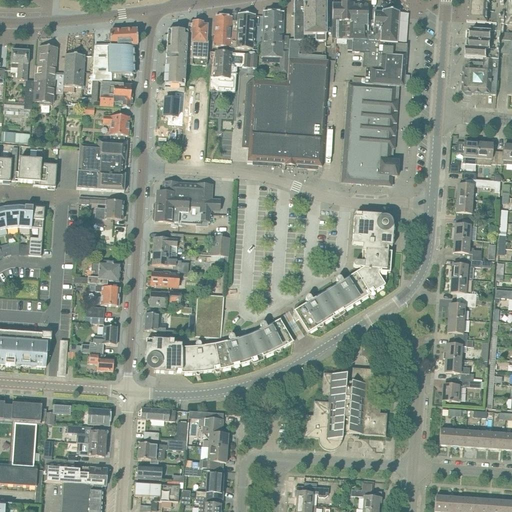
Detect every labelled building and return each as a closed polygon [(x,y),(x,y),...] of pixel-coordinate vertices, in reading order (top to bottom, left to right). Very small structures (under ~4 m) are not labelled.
[(304,1),(302,0),(295,0),(294,2),(294,27),(294,40),(293,40),(289,40),(289,50),(289,58),(298,59),(299,41),(307,42),(307,39),(311,39),(310,1),(304,1)] [(504,25),(506,0),(469,0),(468,23),(496,25),(496,27),(493,27),(504,28),(504,25)] [(326,1),(310,1),(311,39),(315,39),(315,42),(326,41),(326,11),(326,1)] [(333,3),(332,3),(333,39),(346,40),(348,3),(342,3),(342,4),(333,3)] [(346,40),(352,40),(368,42),(368,31),(368,26),(368,6),(366,6),(365,5),(359,5),(357,6),(354,6),(354,3),(348,3),(346,40)] [(368,42),(369,42),(397,44),(399,12),(382,11),(382,13),(374,12),(373,32),(368,31),(368,42)] [(279,74),(288,74),(289,58),(289,38),(283,38),(283,22),(283,12),(263,12),(261,58),(280,59),(279,74)] [(213,46),(233,48),(235,14),(232,14),(232,17),(215,16),(213,46)] [(235,14),(233,48),(253,49),(253,41),(258,42),(259,27),(254,26),(255,15),(235,14)] [(188,25),(188,32),(189,32),(187,65),(206,67),(207,53),(208,43),(206,43),(207,26),(202,26),(202,24),(193,23),(193,25),(188,25)] [(135,75),(134,46),(137,46),(137,31),(110,32),(110,46),(109,46),(109,48),(96,48),(95,47),(95,48),(92,83),(111,83),(121,82),(121,75),(129,74),(130,80),(134,80),(134,75),(135,75)] [(189,32),(188,32),(182,32),(181,34),(173,33),(174,31),(168,31),(164,85),(174,86),(185,87),(187,65),(189,32)] [(501,40),(502,40),(511,41),(511,33),(467,31),(466,58),(484,59),(484,60),(499,62),(499,60),(501,40)] [(369,42),(368,42),(352,40),(351,52),(369,53),(369,42)] [(511,41),(502,40),(501,54),(510,54),(508,85),(508,95),(511,95),(511,41)] [(407,44),(397,44),(369,42),(369,53),(368,64),(406,66),(407,44)] [(32,98),(32,101),(39,101),(39,105),(51,106),(52,102),(53,102),(54,80),(55,73),(56,58),(57,48),(39,47),(38,57),(38,67),(35,67),(32,98)] [(17,81),(26,81),(27,65),(28,66),(29,52),(12,51),(10,73),(18,74),(17,81)] [(233,121),(237,68),(243,68),(250,69),(252,69),(251,71),(256,72),(256,69),(257,59),(257,56),(250,55),(244,55),(230,54),(216,53),(215,59),(211,59),(207,120),(233,121)] [(84,56),(65,55),(63,87),(82,88),(84,56)] [(289,58),(288,74),(287,82),(252,79),(246,85),(241,149),(248,149),(247,162),(253,163),(254,158),(280,160),(280,164),(284,165),(296,166),(296,165),(297,166),(298,161),(303,161),(318,162),(317,167),(322,167),(329,61),(298,59),(289,58)] [(496,96),(499,62),(484,60),(484,63),(469,62),(463,68),(463,72),(465,74),(464,84),(462,86),(462,90),(466,96),(470,96),(472,94),(496,96)] [(365,78),(364,84),(398,87),(404,87),(406,66),(368,64),(368,67),(365,67),(365,78)] [(132,105),(134,86),(131,86),(101,83),(100,103),(99,107),(129,109),(130,105),(132,105)] [(348,83),(348,96),(397,99),(398,87),(364,84),(348,83)] [(91,99),(91,106),(99,107),(100,103),(94,102),(95,100),(97,100),(97,89),(92,89),(91,99)] [(179,92),(174,91),(171,91),(171,99),(164,99),(163,117),(169,117),(168,124),(176,125),(177,118),(178,108),(179,100),(184,101),(184,92),(179,92)] [(348,96),(347,108),(397,112),(398,100),(397,100),(397,99),(348,96)] [(24,98),(23,110),(32,110),(32,101),(32,98),(24,98)] [(91,98),(81,98),(81,106),(90,106),(91,98)] [(81,115),(90,115),(93,115),(94,108),(82,107),(81,115)] [(347,108),(346,121),(396,124),(397,112),(347,108)] [(111,117),(103,116),(103,125),(110,125),(109,136),(124,137),(128,137),(129,118),(111,117)] [(395,137),(396,124),(346,121),(345,133),(395,137)] [(29,143),(30,134),(3,133),(2,142),(29,143)] [(395,137),(345,133),(343,158),(398,162),(392,161),(393,149),(394,149),(395,137)] [(79,145),(78,165),(123,168),(123,161),(125,162),(127,142),(123,142),(117,141),(97,140),(96,146),(79,145)] [(462,164),(476,165),(478,144),(464,143),(462,164)] [(491,165),(497,165),(498,152),(492,152),(492,145),(478,144),(476,165),(491,166),(491,165)] [(498,152),(497,165),(503,166),(503,165),(511,165),(511,146),(504,146),(503,153),(498,152)] [(15,182),(17,149),(13,148),(12,160),(0,159),(0,182),(10,183),(10,181),(15,182)] [(55,189),(57,166),(41,165),(41,161),(42,151),(36,150),(36,161),(19,159),(17,182),(33,183),(33,187),(55,189)] [(343,158),(342,171),(341,183),(391,187),(392,177),(397,177),(398,162),(343,158)] [(122,175),(123,168),(78,165),(76,190),(124,193),(125,175),(122,175)] [(457,186),(456,200),(473,201),(474,187),(478,188),(494,189),(494,192),(499,193),(500,183),(495,182),(490,182),(479,181),(475,181),(465,180),(465,186),(457,186)] [(209,224),(210,213),(210,211),(219,211),(219,208),(220,201),(211,201),(212,186),(196,185),(179,184),(163,183),(163,194),(157,194),(156,204),(156,205),(153,205),(153,211),(154,211),(155,212),(152,221),(155,221),(155,223),(171,224),(170,227),(178,228),(178,224),(207,226),(208,223),(209,224)] [(97,209),(96,219),(104,219),(112,220),(122,221),(123,203),(114,202),(115,200),(106,199),(105,203),(105,210),(97,209)] [(462,214),(461,220),(476,221),(476,215),(472,215),(473,201),(456,200),(455,214),(462,214)] [(9,210),(6,210),(6,230),(18,228),(21,209),(21,207),(18,207),(9,208),(9,210)] [(21,209),(18,228),(30,229),(32,210),(33,208),(24,207),(24,210),(21,209)] [(36,210),(32,210),(30,229),(38,230),(38,239),(29,238),(28,256),(41,257),(44,209),(36,208),(36,210)] [(263,358),(270,355),(276,352),(280,350),(287,346),(293,343),(299,339),(389,283),(391,252),(392,248),(393,227),(388,226),(388,224),(386,222),(384,222),(384,217),(361,215),(361,218),(355,218),(355,217),(354,217),(352,245),(365,246),(364,263),(356,262),(354,263),(353,264),(353,266),(354,267),(356,268),(359,268),(359,271),(343,281),(341,279),(340,278),(338,278),(337,279),(336,280),(336,282),(338,284),(312,300),(311,298),(309,297),(308,297),(306,298),(305,299),(306,301),(307,303),(285,318),(280,320),(269,326),(269,327),(267,328),(265,325),(264,324),(262,324),(261,324),(260,326),(260,328),(261,330),(259,332),(259,331),(248,336),(237,339),(237,340),(235,340),(234,338),(233,336),(231,336),(230,336),(228,338),(229,339),(229,342),(227,343),(226,342),(220,344),(224,297),(198,295),(194,348),(193,348),(182,348),(182,345),(173,344),(174,341),(151,340),(151,341),(146,340),(144,363),(150,363),(150,364),(153,368),(154,368),(153,373),(175,375),(176,372),(181,372),(181,374),(188,374),(195,374),(195,370),(200,370),(200,373),(207,373),(215,372),(219,371),(226,369),(234,368),(238,366),(252,362),(263,358)] [(475,228),(476,221),(461,220),(461,226),(455,226),(454,240),(470,241),(475,241),(476,228),(475,228)] [(209,256),(223,258),(228,258),(229,239),(211,237),(209,256)] [(153,253),(168,254),(176,255),(177,241),(169,241),(169,240),(154,239),(153,253)] [(469,249),(470,241),(454,240),(453,254),(459,254),(459,260),(481,261),(481,252),(473,251),(473,249),(469,249)] [(168,254),(153,253),(152,266),(172,268),(172,274),(188,275),(188,264),(181,264),(181,262),(167,261),(168,254)] [(452,265),(451,280),(467,281),(472,282),(473,268),(480,268),(481,262),(481,261),(459,260),(458,266),(452,265)] [(90,285),(104,286),(106,286),(107,282),(118,282),(119,266),(113,266),(113,263),(104,262),(104,265),(92,264),(91,272),(92,272),(92,279),(74,278),(74,283),(88,284),(88,285),(90,285)] [(188,275),(172,274),(163,273),(163,274),(151,274),(151,287),(177,289),(178,277),(187,278),(188,275)] [(451,280),(450,294),(451,294),(456,294),(456,296),(456,300),(480,302),(481,299),(478,299),(476,299),(476,296),(471,295),(472,282),(467,281),(451,280)] [(104,286),(90,285),(89,292),(101,293),(100,306),(118,307),(120,289),(104,288),(104,286)] [(511,300),(511,292),(511,291),(495,291),(494,303),(499,303),(499,299),(511,300)] [(181,294),(171,293),(161,293),(161,294),(150,294),(149,307),(166,308),(167,301),(169,301),(169,304),(180,305),(181,294)] [(481,305),(482,302),(456,300),(455,306),(449,305),(448,320),(464,321),(465,307),(469,308),(475,308),(475,305),(481,305)] [(104,309),(86,308),(86,318),(104,319),(104,309)] [(159,315),(155,315),(145,314),(144,332),(154,332),(165,333),(166,327),(158,326),(159,315)] [(464,321),(448,320),(447,334),(453,334),(453,340),(473,341),(467,341),(467,335),(463,335),(464,321)] [(76,353),(89,354),(92,354),(92,355),(102,355),(103,345),(116,346),(117,328),(103,327),(103,338),(93,337),(93,346),(83,345),(83,347),(69,346),(69,353),(76,353)] [(0,366),(7,367),(21,368),(35,368),(42,369),(51,370),(53,342),(57,342),(57,337),(53,336),(26,335),(4,334),(0,333),(0,366)] [(67,375),(68,341),(59,340),(58,375),(67,375)] [(446,345),(445,360),(461,361),(462,347),(466,348),(472,348),(473,341),(453,340),(452,346),(446,345)] [(367,364),(376,364),(376,362),(376,360),(375,357),(374,355),(372,353),(371,351),(369,350),(366,349),(364,348),(362,348),(361,357),(364,358),(367,360),(367,364)] [(92,354),(89,354),(89,365),(97,365),(97,372),(113,373),(114,360),(105,360),(105,355),(102,355),(92,355),(92,354)] [(461,361),(445,360),(444,374),(451,374),(451,380),(464,381),(481,383),(481,380),(473,380),(473,375),(469,375),(469,369),(460,368),(461,361)] [(305,419),(304,438),(318,439),(318,440),(318,441),(318,442),(319,442),(319,443),(319,444),(319,445),(320,445),(320,446),(320,447),(321,447),(321,448),(322,448),(322,449),(323,449),(323,450),(324,450),(325,450),(325,451),(326,451),(327,451),(328,451),(328,452),(329,452),(330,452),(331,452),(332,451),(333,451),(334,451),(335,451),(335,450),(336,450),(337,449),(338,449),(338,448),(339,448),(339,447),(340,446),(340,445),(341,445),(341,444),(341,443),(341,442),(341,441),(342,441),(342,434),(343,426),(348,426),(348,427),(352,427),(353,428),(359,435),(385,437),(387,415),(380,414),(381,400),(366,399),(367,392),(374,393),(376,370),(352,369),(351,383),(346,383),(346,376),(340,375),(323,374),(321,396),(329,397),(328,403),(314,402),(313,417),(305,416),(305,419)] [(461,387),(453,387),(443,386),(442,402),(449,402),(449,403),(450,403),(450,402),(460,403),(461,387)] [(11,469),(22,470),(32,471),(35,422),(40,423),(41,406),(12,404),(12,407),(4,406),(4,403),(0,402),(0,419),(3,420),(11,420),(11,421),(15,421),(11,469)] [(53,406),(53,414),(54,414),(54,415),(70,416),(71,407),(55,406),(53,406)] [(111,411),(88,409),(87,425),(110,427),(111,411)] [(175,423),(175,411),(141,409),(141,420),(175,423)] [(46,413),(45,425),(53,426),(54,423),(54,415),(54,414),(53,414),(46,413)] [(209,435),(208,448),(227,450),(228,436),(222,435),(223,421),(203,420),(202,434),(209,435)] [(175,441),(187,442),(188,423),(177,422),(175,441)] [(67,427),(66,434),(77,435),(76,444),(79,444),(89,445),(105,446),(106,434),(96,433),(93,433),(93,428),(80,428),(77,427),(69,427),(67,427)] [(439,446),(452,447),(453,431),(440,430),(439,446)] [(452,447),(465,448),(466,432),(453,431),(452,447)] [(479,433),(466,432),(465,448),(477,449),(479,433)] [(491,434),(479,433),(477,449),(490,450),(491,434)] [(490,450),(503,451),(504,435),(491,434),(490,450)] [(511,435),(504,435),(503,451),(511,451),(511,435)] [(139,444),(138,460),(148,460),(150,461),(150,464),(158,465),(158,462),(161,462),(162,451),(186,452),(187,442),(175,441),(168,441),(167,446),(156,445),(149,445),(139,444)] [(79,456),(78,456),(82,456),(88,457),(94,458),(104,458),(105,446),(89,445),(79,444),(79,456)] [(226,464),(227,450),(208,448),(207,462),(200,461),(200,468),(219,470),(220,464),(226,464)] [(44,482),(62,484),(88,485),(88,486),(90,486),(102,487),(105,487),(107,470),(52,466),(52,461),(46,460),(44,482)] [(136,480),(146,480),(161,481),(162,468),(154,468),(147,467),(137,467),(137,468),(136,469),(135,472),(137,473),(136,480)] [(21,487),(22,470),(11,469),(8,469),(7,486),(21,487)] [(32,471),(22,470),(21,487),(36,488),(37,471),(32,471)] [(223,494),(221,494),(223,476),(207,475),(206,493),(196,492),(196,498),(223,500),(223,494)] [(134,485),(134,497),(144,498),(154,498),(154,502),(151,501),(151,507),(151,511),(156,511),(157,502),(178,504),(179,489),(179,483),(167,482),(166,485),(166,486),(164,486),(144,485),(134,485)] [(297,493),(296,505),(311,506),(312,494),(317,495),(318,498),(324,498),(328,495),(328,489),(310,488),(310,484),(304,483),(304,488),(295,487),(295,493),(297,493)] [(88,485),(62,484),(60,511),(88,511),(90,486),(88,486),(88,485)] [(101,491),(102,487),(90,486),(88,511),(101,511),(103,491),(101,491)] [(351,491),(351,497),(364,498),(363,510),(378,511),(378,504),(380,505),(381,499),(381,493),(371,492),(361,492),(361,491),(351,491)] [(434,511),(446,511),(448,498),(435,497),(434,511)] [(223,506),(223,500),(196,498),(195,498),(195,504),(198,504),(197,511),(220,511),(221,506),(223,506)] [(459,511),(461,499),(448,498),(446,511),(459,511)] [(459,511),(472,511),(474,500),(461,499),(459,511)] [(485,511),(487,501),(474,500),(472,511),(485,511)] [(498,511),(499,502),(487,501),(485,511),(498,511)] [(498,511),(511,511),(511,506),(511,502),(499,502),(498,511)] [(0,503),(0,511),(1,505),(11,505),(11,504),(0,503)]
